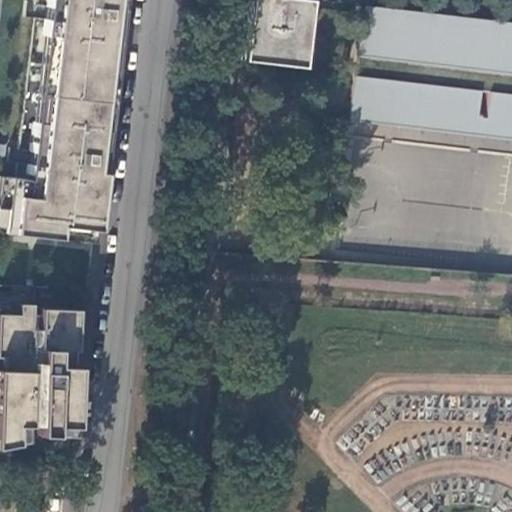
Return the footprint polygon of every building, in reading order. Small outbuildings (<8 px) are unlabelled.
[(44,0),(40,32),(50,33),(40,118),(31,117),(23,178),(4,176),(0,210),(0,230),(77,240),(78,227),(92,228),(103,131),(96,130),(103,70),(110,71),(118,0),(44,0)] [(301,0),(239,0),(233,58),(294,65),(301,0)] [(511,22),(430,13),(429,20),(403,17),(355,11),(347,77),(342,119),(417,128),(420,110),(470,116),(473,90),(481,91),(478,117),(511,120),(511,22)] [(470,116),(420,110),(417,128),(511,138),(511,120),(478,117),(470,116)] [(27,432),(43,433),(43,423),(65,424),(69,307),(31,305),(31,314),(24,314),(24,302),(11,301),(11,313),(0,312),(0,443),(7,442),(7,424),(20,424),(20,419),(27,419),(27,432)]
